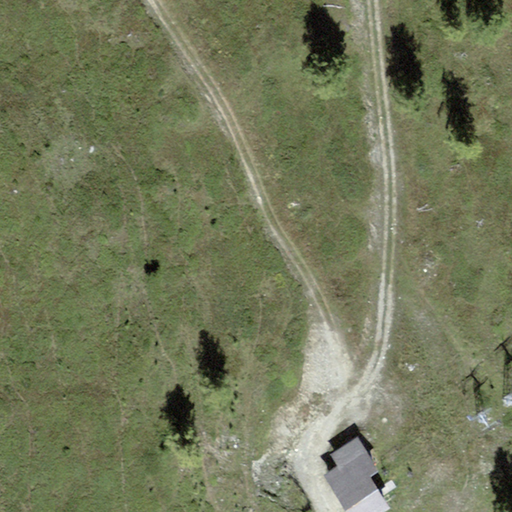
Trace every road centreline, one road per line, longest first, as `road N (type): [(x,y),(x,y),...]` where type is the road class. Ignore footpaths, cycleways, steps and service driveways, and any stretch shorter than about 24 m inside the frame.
road 1 (track): [(172,0),(240,97),(345,336),(306,454),(325,511)]
road 2 (track): [(345,336),(392,239),(376,0)]
